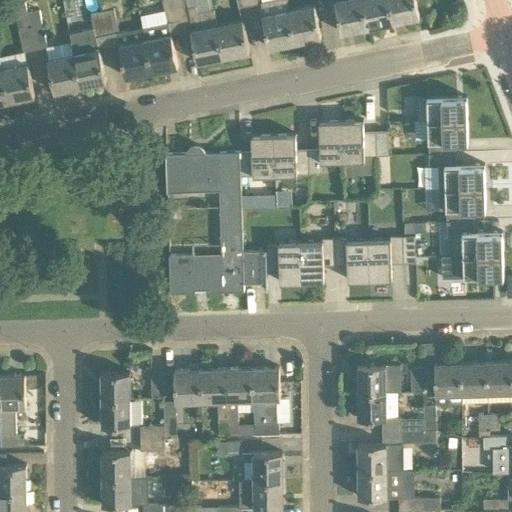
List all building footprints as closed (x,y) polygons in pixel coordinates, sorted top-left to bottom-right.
[(35,49),(27,13),(24,0),(23,0),(8,3),(10,18),(15,17),(23,51),(35,49)] [(112,8),(110,0),(108,0),(101,1),(103,10),(112,8)] [(161,0),(166,22),(142,27),(152,72),(178,67),(171,34),(181,32),(174,0),(161,0)] [(224,58),(217,25),(213,8),(197,11),(195,6),(188,7),(186,0),(174,0),(181,32),(191,30),(198,63),(224,58)] [(286,0),(268,0),(262,1),(262,3),(260,4),(262,15),(263,15),(269,48),(295,43),(288,10),(286,0)] [(369,28),(362,0),(340,0),(335,1),(342,33),(369,28)] [(362,0),(369,28),(394,23),(389,0),(362,0)] [(389,0),(394,23),(420,17),(416,0),(389,0)] [(321,38),(314,4),(288,10),(295,43),(321,38)] [(126,77),(152,72),(142,27),(118,32),(113,8),(101,10),(107,35),(108,35),(117,33),(126,77)] [(27,13),(35,49),(47,47),(39,10),(27,13)] [(71,41),(73,54),(48,59),(54,92),(106,82),(100,48),(99,44),(109,42),(108,35),(107,35),(101,10),(89,13),(94,37),(71,41)] [(243,19),(217,25),(224,58),(250,52),(243,19)] [(0,103),(9,101),(2,69),(0,60),(0,103)] [(28,63),(2,69),(9,101),(35,96),(28,63)] [(428,120),(468,119),(467,97),(427,98),(428,120)] [(429,154),(453,153),(453,141),(469,141),(468,119),(428,120),(429,154)] [(343,161),(342,120),(320,121),(320,149),(308,149),(309,173),(322,173),(321,161),(343,161)] [(377,156),(376,132),(364,132),(364,120),(342,120),(343,161),(365,160),(365,156),(377,156)] [(389,155),(388,132),(376,132),(377,156),(389,155)] [(309,173),(308,149),(296,150),(296,133),(274,134),(275,174),(309,173)] [(275,174),(274,134),(252,135),(252,151),(240,151),(241,175),(275,174)] [(266,281),(265,250),(243,251),(242,205),(241,175),(240,151),(240,150),(239,150),(239,151),(206,152),(205,150),(204,149),(204,148),(202,146),(201,146),(199,145),(197,144),(195,144),(194,145),(192,145),(191,146),(189,147),(188,148),(187,149),(186,151),(186,153),(168,153),(167,152),(166,152),(167,192),(220,191),(222,254),(169,255),(171,295),(172,295),(172,293),(196,293),(196,290),(209,290),(209,292),(245,291),(244,282),(266,281)] [(453,153),(429,154),(429,166),(445,166),(446,187),(486,186),(485,164),(454,165),(453,153)] [(447,221),(471,221),(471,209),(486,208),(486,186),(446,187),(447,221)] [(471,233),(471,221),(447,221),(447,234),(463,233),(463,255),(503,254),(503,232),(471,233)] [(404,232),(415,232),(415,222),(404,222),(404,232)] [(415,235),(403,236),(404,262),(416,262),(415,235)] [(404,262),(403,236),(391,236),(391,239),(369,240),(370,280),(392,279),(392,263),(404,262)] [(370,280),(369,240),(348,240),(347,237),(335,238),(336,264),(348,264),(348,280),(370,280)] [(336,264),(335,238),(323,238),(323,241),(301,242),(302,282),(324,281),(324,265),(336,264)] [(302,282),(301,242),(279,242),(279,244),(267,245),(268,271),(280,271),(280,282),(302,282)] [(503,254),(463,255),(464,277),(504,276),(503,254)] [(488,393),(511,391),(511,360),(487,361),(488,393)] [(462,393),(488,393),(487,361),(461,362),(462,393)] [(436,394),(462,393),(461,362),(435,363),(436,394)] [(358,365),(358,391),(387,391),(401,391),(401,385),(400,364),(358,365)] [(281,399),(280,382),(280,367),(253,368),(253,400),(254,435),(279,434),(278,422),(277,422),(276,399),(281,399)] [(411,391),(423,391),(423,367),(411,367),(411,391)] [(226,369),(228,400),(229,435),(239,435),(238,400),(253,400),(253,368),(226,369)] [(175,402),(202,401),(201,369),(174,370),(175,402)] [(229,435),(228,400),(226,369),(201,369),(202,401),(217,401),(218,436),(229,435)] [(102,372),(102,399),(130,399),(130,372),(102,372)] [(164,398),(164,374),(151,374),(152,398),(164,398)] [(25,375),(0,375),(0,406),(0,407),(1,447),(25,446),(25,434),(17,434),(16,407),(26,406),(25,375)] [(387,391),(358,391),(358,418),(387,418),(387,391)] [(131,426),(130,399),(102,399),(102,426),(131,426)] [(425,430),(437,430),(437,406),(425,406),(425,418),(425,430)] [(490,430),(489,414),(479,414),(479,430),(490,430)] [(500,414),(489,414),(490,430),(500,430),(500,414)] [(398,431),(425,430),(425,418),(397,419),(398,431)] [(165,425),(164,425),(140,425),(141,438),(165,438),(165,425)] [(398,431),(398,442),(437,442),(437,430),(425,430),(398,431)] [(483,448),(507,447),(508,447),(508,446),(507,436),(490,436),(483,436),(483,448)] [(450,448),(450,467),(458,467),(458,448),(458,437),(450,437),(450,448)] [(165,438),(141,438),(141,450),(165,450),(165,438)] [(165,438),(165,450),(165,455),(177,454),(177,438),(165,438)] [(217,442),(217,454),(241,453),(241,441),(217,442)] [(359,471),(387,471),(401,470),(401,443),(359,444),(359,471)] [(103,478),(131,477),(131,451),(102,451),(103,478)] [(6,452),(0,452),(0,491),(27,491),(26,464),(6,465),(6,452)] [(254,480),(283,480),(283,452),(254,452),(254,480)] [(398,497),(402,497),(401,470),(387,471),(359,471),(359,497),(398,497)] [(131,504),(131,477),(103,478),(103,505),(131,504)] [(283,480),(254,480),(255,508),(283,508),(283,480)] [(26,511),(27,491),(0,491),(0,511),(26,511)] [(398,497),(399,510),(423,510),(423,497),(414,497),(402,497),(398,497)] [(423,510),(433,509),(440,509),(440,497),(423,497),(423,510)] [(483,499),(483,511),(508,511),(508,499),(507,499),(483,499)]
